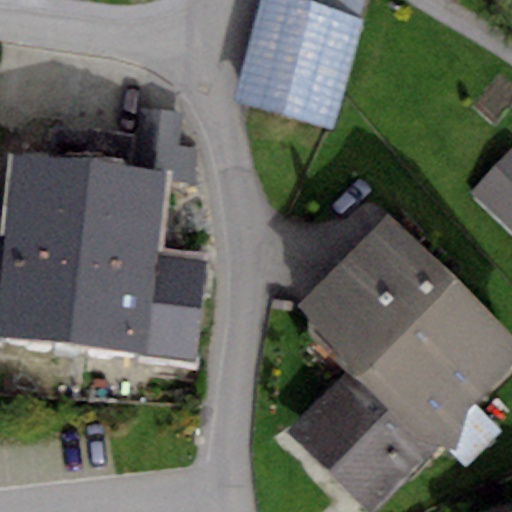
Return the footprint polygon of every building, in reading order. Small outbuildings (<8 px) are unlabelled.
[(260,0),(233,100),(329,127),(364,0),(260,0)] [(182,110),(144,106),(137,167),(170,171),(169,183),(197,184),(193,146),(179,147),(182,110)] [(511,151),(510,150),(472,191),(511,227),(511,151)] [(137,167),(8,154),(0,228),(0,342),(198,363),(210,254),(162,249),(169,183),(170,171),(137,167)] [(511,370),(511,336),(390,216),(292,315),(350,372),(431,452),(511,370)] [(370,511),(371,511),(431,452),(350,372),(290,433),(370,511)]
